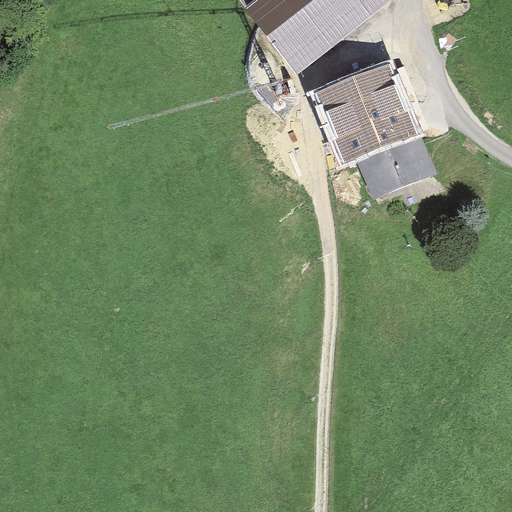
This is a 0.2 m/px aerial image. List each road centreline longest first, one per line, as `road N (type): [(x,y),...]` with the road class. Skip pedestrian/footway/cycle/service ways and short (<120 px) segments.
road 1 (track): [(416,21),(338,57),(319,86),(317,156),(333,301),(320,511)]
road 2 (track): [(416,21),(463,119),(511,154)]
